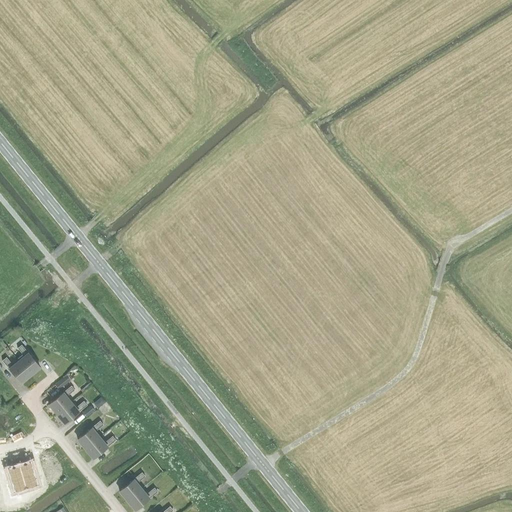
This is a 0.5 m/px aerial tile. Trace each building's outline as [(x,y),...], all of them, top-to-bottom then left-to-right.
[(17,348),(23,355),(17,359),(30,375),(40,367),(21,345),(17,348)] [(20,383),(30,375),(17,359),(13,354),(7,359),(6,357),(2,361),(0,363),(8,372),(10,370),(20,383)] [(69,382),(65,376),(54,385),(58,391),(69,382)] [(71,386),(48,404),(56,414),(72,401),(68,395),(74,390),(71,386)] [(56,414),(64,424),(87,405),(83,401),(77,406),(72,401),(56,414)] [(90,406),(83,412),(86,417),(94,411),(90,406)] [(100,421),(77,439),(85,449),(101,436),(96,430),(103,425),(100,421)] [(85,449),(93,458),(115,440),(112,436),(105,441),(101,436),(85,449)] [(30,462),(29,462),(30,463),(19,466),(25,488),(37,484),(30,462)] [(9,469),(8,468),(8,469),(12,484),(16,498),(21,497),(19,492),(26,490),(25,488),(19,466),(9,469)] [(141,472),(119,491),(127,500),(143,488),(138,482),(145,477),(141,472)] [(6,485),(11,500),(16,498),(12,484),(6,485)] [(127,500),(135,510),(157,492),(154,488),(147,493),(143,488),(127,500)]
